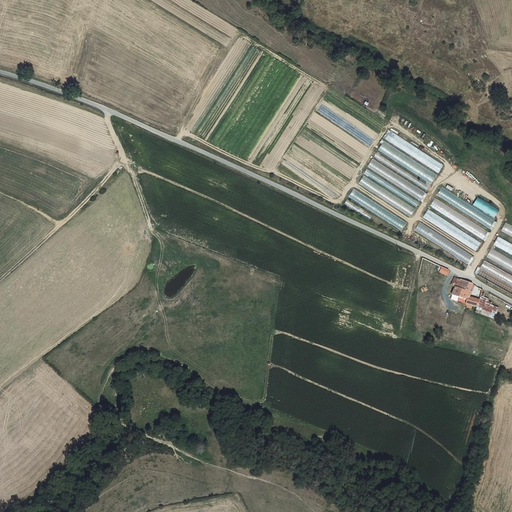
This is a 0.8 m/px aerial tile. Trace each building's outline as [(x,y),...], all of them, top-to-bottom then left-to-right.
[(384,140),(441,172),(446,164),(388,132),(384,140)] [(435,175),(382,141),(376,150),(429,184),(435,175)] [(427,186),(375,152),(372,156),(424,191),(427,186)] [(424,192),(371,158),(366,167),(418,201),(424,192)] [(419,203),(367,168),(364,172),(416,207),(419,203)] [(416,210),(360,174),(355,182),(410,218),(416,210)] [(494,222),(440,187),(435,195),(489,230),(494,222)] [(407,224),(351,188),(345,197),(401,232),(407,224)] [(497,209),(476,196),(471,205),(492,218),(497,209)] [(488,231),(444,203),(438,211),(482,239),(488,231)] [(481,244),(426,209),(421,217),(475,253),(481,244)] [(473,257),(416,220),(410,229),(467,266),(473,257)] [(511,226),(504,223),(499,231),(511,238),(511,226)] [(511,245),(494,235),(490,244),(511,256),(511,245)] [(511,260),(491,249),(486,257),(511,271),(511,260)] [(511,277),(481,260),(477,267),(511,286),(511,277)] [(445,270),(440,267),(437,273),(442,276),(445,270)] [(511,286),(477,267),(474,273),(511,295),(511,286)] [(450,285),(456,287),(457,287),(460,280),(454,277),(450,285)] [(474,286),(460,280),(457,287),(456,287),(452,295),(467,301),(465,306),(467,307),(465,312),(470,313),(471,309),(476,311),(477,310),(482,299),(470,294),(474,286)] [(485,293),(482,299),(477,310),(497,318),(502,307),(487,301),(490,295),(485,293)]
